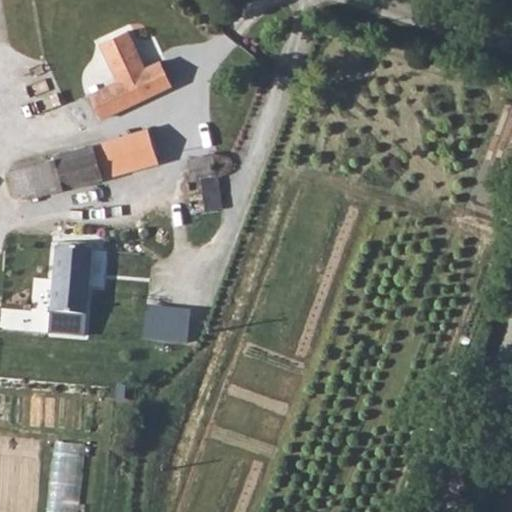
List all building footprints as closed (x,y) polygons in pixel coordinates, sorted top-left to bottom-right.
[(113,82),(89,94),(91,98),(95,105),(101,118),(172,84),(160,59),(113,82)] [(147,127),(7,166),(18,201),(158,162),(147,127)] [(213,153),(187,159),(189,182),(198,181),(204,212),(220,210),(219,179),(224,177),(228,174),(230,171),(232,167),(231,161),(228,156),(224,153),(213,153)] [(57,242),(50,335),(83,337),(91,248),(82,247),(82,243),(57,242)] [(127,289),(130,252),(110,250),(107,287),(127,289)] [(49,511),(55,511),(81,511),(88,444),(55,441),(49,511)]
